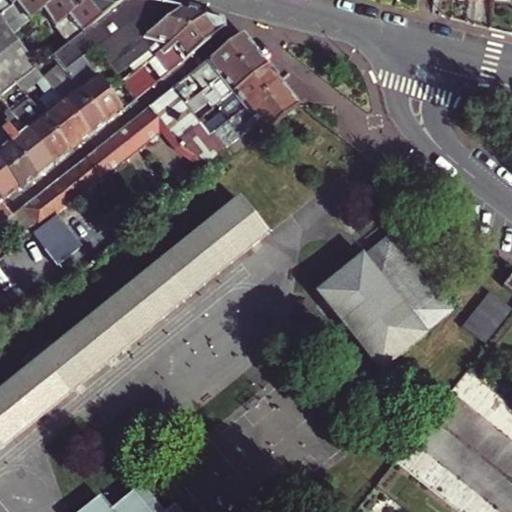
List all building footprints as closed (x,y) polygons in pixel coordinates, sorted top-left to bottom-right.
[(0,0),(0,20),(26,0),(0,0)] [(14,39),(31,26),(64,0),(26,0),(0,20),(14,39)] [(43,40),(68,20),(93,0),(64,0),(31,26),(43,40)] [(90,54),(92,57),(159,4),(142,0),(128,0),(81,37),(53,60),(65,74),(82,60),(90,54)] [(93,0),(68,20),(81,37),(128,0),(93,0)] [(105,72),(110,68),(184,10),(159,4),(92,57),(105,72)] [(132,72),(156,54),(205,16),(184,10),(110,68),(121,81),(132,72)] [(156,54),(171,72),(223,30),(222,20),(205,16),(156,54)] [(21,84),(8,67),(25,53),(14,39),(0,20),(0,100),(1,100),(19,86),(21,84)] [(197,70),(210,87),(256,51),(243,34),(197,70)] [(214,110),(234,95),(269,67),(256,51),(210,87),(195,99),(186,106),(194,116),(209,104),(214,110)] [(38,72),(39,70),(25,53),(8,67),(21,84),(38,72)] [(98,78),(105,72),(92,57),(90,54),(82,60),(98,78)] [(105,126),(124,110),(98,78),(82,60),(65,74),(77,91),(105,126)] [(49,86),(54,81),(43,67),(39,70),(38,72),(49,86)] [(199,122),(211,137),(281,83),(269,67),(234,95),(214,110),(220,118),(208,127),(202,119),(199,122)] [(70,153),(89,138),(62,103),(49,86),(38,72),(21,84),(19,86),(23,92),(35,82),(46,97),(34,107),(70,153)] [(137,100),(148,91),(132,72),(121,81),(137,100)] [(186,106),(195,99),(182,82),(173,89),(186,106)] [(210,176),(211,177),(301,107),(281,83),(211,137),(199,122),(194,116),(186,106),(173,89),(70,171),(22,209),(39,230),(165,128),(180,147),(206,171),(210,176)] [(52,168),(70,153),(34,107),(23,92),(19,86),(1,100),(6,107),(15,100),(26,113),(17,121),(18,123),(52,168)] [(89,138),(105,126),(77,91),(62,103),(89,138)] [(37,180),(52,168),(18,123),(2,135),(9,144),(37,180)] [(21,193),(37,180),(9,144),(0,151),(0,167),(19,190),(21,193)] [(0,196),(4,202),(19,190),(0,167),(0,196)] [(195,181),(198,186),(210,176),(206,171),(195,181)] [(0,227),(14,215),(4,202),(0,196),(0,227)] [(0,451),(115,359),(270,235),(240,198),(109,303),(0,391),(0,451)] [(61,213),(35,234),(61,266),(87,245),(61,213)] [(429,334),(427,332),(453,311),(392,236),(366,257),(364,255),(317,293),(382,373),(429,334)] [(486,344),(511,312),(490,295),(464,326),(486,344)] [(511,409),(466,374),(449,396),(511,444),(511,409)] [(500,511),(414,440),(397,462),(459,511),(500,511)]
